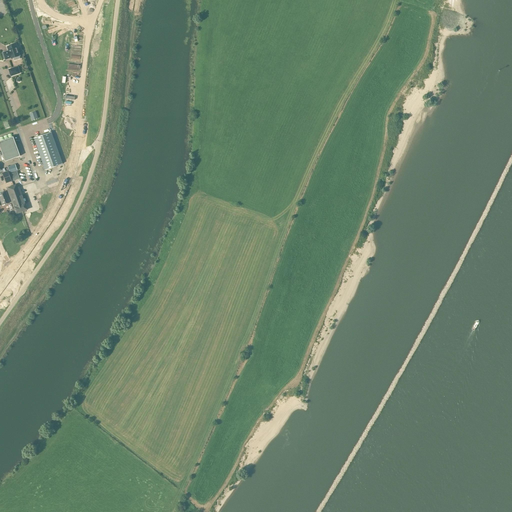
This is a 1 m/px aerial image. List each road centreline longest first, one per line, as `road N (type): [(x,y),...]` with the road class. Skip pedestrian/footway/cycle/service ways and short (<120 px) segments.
road 1 (track): [(172,511),(294,204),(392,0)]
road 2 (unclassified): [(17,297),(73,216),(93,168),(120,0)]
